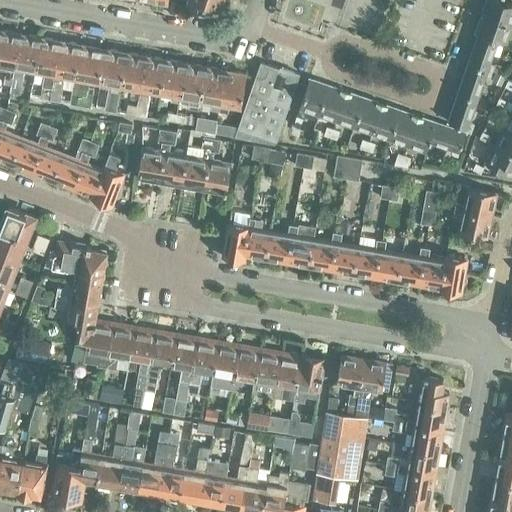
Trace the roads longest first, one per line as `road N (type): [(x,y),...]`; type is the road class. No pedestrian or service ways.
road 1 (residential): [(488,324),(214,277),(0,185)]
road 2 (residential): [(252,31),(211,36),(1,0)]
road 3 (residential): [(456,511),(482,355)]
road 4 (residential): [(332,55),(341,71),(431,99),(438,76)]
